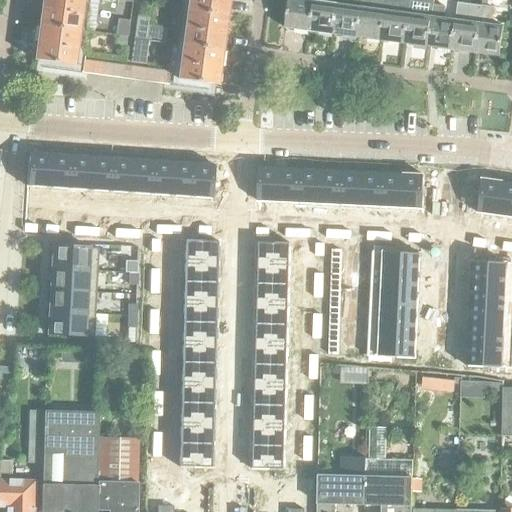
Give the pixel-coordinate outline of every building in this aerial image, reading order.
[(41,0),(34,60),(74,65),(82,0),(187,0),(177,79),(218,84),(228,0),(41,0)] [(287,0),(284,27),(309,30),(313,0),(310,0),(287,0)] [(312,0),(313,0),(309,30),(333,34),(337,4),(337,0),(312,0)] [(356,37),(380,40),(385,0),(361,0),(360,7),(356,37)] [(385,0),(380,40),(403,43),(407,13),(396,11),(397,0),(385,0)] [(403,43),(427,46),(431,16),(422,15),(423,0),(411,0),(410,13),(407,13),(403,43)] [(451,49),(475,53),(479,23),(470,21),(472,4),(459,2),(457,20),(455,19),(451,49)] [(482,2),(479,23),(475,53),(499,56),(503,26),(492,24),(495,3),(482,2)] [(427,46),(451,49),(455,19),(445,18),(447,5),(435,3),(433,16),(431,16),(427,46)] [(333,34),(356,37),(360,7),(337,4),(333,34)] [(147,40),(150,18),(135,16),(133,38),(147,40)] [(122,34),(124,21),(114,19),(112,33),(122,34)] [(115,39),(114,46),(123,47),(124,40),(115,39)] [(133,62),(147,64),(149,48),(136,46),(133,62)] [(90,75),(100,76),(110,77),(121,79),(122,65),(112,64),(102,63),(92,61),(82,60),(80,73),(85,74),(90,75)] [(169,72),(159,70),(149,69),(139,67),(129,66),(127,80),(137,81),(147,82),(158,84),(164,85),(168,85),(169,72)] [(28,152),(26,187),(48,188),(50,154),(28,152)] [(50,154),(48,188),(68,189),(70,155),(50,154)] [(70,155),(68,189),(88,191),(91,156),(70,155)] [(91,156),(88,191),(108,192),(111,158),(91,156)] [(111,158),(108,192),(129,193),(131,159),(111,158)] [(131,159),(129,193),(149,195),(152,160),(131,159)] [(152,160),(149,195),(169,196),(172,162),(152,160)] [(172,162),(169,196),(190,197),(192,163),(172,162)] [(192,163),(190,197),(211,199),(214,165),(192,163)] [(259,167),(257,201),(279,202),(280,168),(259,167)] [(280,168),(279,202),(299,203),(301,169),(280,168)] [(301,169),(299,203),(319,204),(321,170),(301,169)] [(321,170),(319,204),(340,205),(341,171),(321,170)] [(341,171),(340,205),(360,206),(362,172),(341,171)] [(362,172),(360,206),(381,207),(382,173),(362,172)] [(382,173),(381,207),(401,208),(403,174),(382,173)] [(403,174),(401,208),(422,209),(424,175),(403,174)] [(482,179),(478,213),(499,216),(504,182),(482,179)] [(511,183),(504,182),(499,216),(511,217),(511,183)] [(24,224),(23,232),(35,233),(36,225),(24,224)] [(45,225),(45,233),(56,234),(57,226),(45,225)] [(155,226),(155,233),(167,234),(167,226),(155,226)] [(167,226),(167,234),(179,234),(179,226),(167,226)] [(74,227),(73,235),(85,236),(86,228),(74,227)] [(197,227),(197,235),(209,235),(210,227),(197,227)] [(86,228),(85,236),(97,236),(97,228),(86,228)] [(257,228),(256,236),(268,237),(269,229),(257,228)] [(115,229),(114,237),(126,238),(126,230),(115,229)] [(286,229),(286,237),(297,237),(298,229),(286,229)] [(298,229),(297,237),(309,238),(310,230),(298,229)] [(126,230),(126,238),(138,239),(138,231),(126,230)] [(327,230),(326,238),(338,239),(339,231),(327,230)] [(339,231),(338,239),(351,239),(351,231),(339,231)] [(368,232),(367,240),(379,241),(379,233),(368,232)] [(379,233),(379,241),(391,241),(391,233),(379,233)] [(409,234),(409,242),(421,243),(421,235),(409,234)] [(474,238),(473,246),(485,248),(486,240),(474,238)] [(184,241),(183,262),(218,263),(218,241),(184,241)] [(256,242),(256,264),(290,265),(290,243),(256,242)] [(511,243),(504,242),(503,251),(511,251),(511,243)] [(316,244),(316,256),(323,256),(324,244),(316,244)] [(98,248),(52,246),(51,268),(97,271),(98,248)] [(332,250),(332,261),(341,261),(341,250),(332,250)] [(372,251),(371,273),(419,275),(420,254),(372,251)] [(128,273),(136,273),(136,261),(129,261),(128,273)] [(332,261),(331,272),(341,272),(341,261),(332,261)] [(511,263),(471,261),(470,283),(511,285),(511,263)] [(183,262),(183,282),(217,283),(218,263),(183,262)] [(256,264),(255,284),(289,285),(290,265),(256,264)] [(50,290),(96,292),(97,271),(51,268),(50,290)] [(150,269),(150,281),(157,281),(158,270),(150,269)] [(331,272),(331,282),(340,282),(341,272),(331,272)] [(128,273),(128,284),(136,285),(136,273),(128,273)] [(371,273),(371,294),(418,296),(419,275),(371,273)] [(315,274),(315,286),(323,286),(323,274),(315,274)] [(150,281),(149,293),(157,293),(157,281),(150,281)] [(183,282),(182,302),(217,303),(217,283),(183,282)] [(331,282),(331,292),(340,293),(340,282),(331,282)] [(511,285),(470,283),(469,303),(511,305),(511,285)] [(255,284),(255,305),(289,306),(289,285),(255,284)] [(315,286),(314,297),(322,298),(323,286),(315,286)] [(48,311),(94,314),(96,292),(50,290),(48,311)] [(331,292),(330,303),(340,303),(340,293),(331,292)] [(371,294),(370,314),(417,316),(418,296),(371,294)] [(182,302),(182,323),(216,324),(217,303),(182,302)] [(330,303),(330,313),(339,313),(340,303),(330,303)] [(511,305),(469,303),(468,324),(511,325),(511,305)] [(127,316),(135,316),(135,304),(128,304),(127,316)] [(255,305),(254,325),(288,326),(289,306),(255,305)] [(149,310),(149,322),(157,322),(157,311),(149,310)] [(93,336),(94,314),(48,311),(47,334),(93,336)] [(330,313),(330,323),(339,323),(339,313),(330,313)] [(370,314),(369,334),(416,336),(417,316),(370,314)] [(314,315),(313,326),(321,327),(322,315),(314,315)] [(127,316),(127,327),(135,328),(135,316),(127,316)] [(149,322),(148,334),(156,334),(157,322),(149,322)] [(182,323),(181,343),(215,344),(216,324),(182,323)] [(330,323),(329,333),(339,333),(339,323),(330,323)] [(511,325),(468,324),(467,344),(511,346),(511,325)] [(254,325),(254,345),(288,346),(288,326),(254,325)] [(313,326),(313,338),(321,338),(321,327),(313,326)] [(329,333),(329,344),(338,344),(339,333),(329,333)] [(369,334),(368,356),(415,358),(416,336),(369,334)] [(181,343),(181,364),(215,364),(215,344),(181,343)] [(329,344),(329,354),(338,354),(338,344),(329,344)] [(511,346),(467,344),(466,366),(511,368),(511,346)] [(254,345),(253,366),(287,367),(288,346),(254,345)] [(150,351),(150,363),(158,363),(158,351),(150,351)] [(310,355),(310,367),(317,367),(318,356),(310,355)] [(150,363),(150,375),(158,375),(158,363),(150,363)] [(181,364),(180,384),(214,385),(215,364),(181,364)] [(253,366),(253,386),(287,387),(287,367),(253,366)] [(310,367),(309,379),(317,379),(317,367),(310,367)] [(180,384),(180,405),(214,405),(214,385),(180,384)] [(253,386),(252,407),(286,407),(287,387),(253,386)] [(511,387),(502,387),(501,435),(511,435),(511,387)] [(153,392),(153,404),(161,404),(161,392),(153,392)] [(305,396),(305,408),(313,408),(313,396),(305,396)] [(153,404),(152,416),(160,416),(161,404),(153,404)] [(180,405),(179,425),(213,426),(214,405),(180,405)] [(252,407),(252,427),(286,428),(286,407),(252,407)] [(305,408),(304,420),(312,420),(313,408),(305,408)] [(95,511),(96,509),(97,433),(98,412),(43,411),(40,511),(95,511)] [(179,425),(179,445),(213,446),(213,426),(179,425)] [(252,427),(251,447),(285,448),(286,428),(252,427)] [(368,456),(365,456),(365,475),(364,503),(381,504),(380,511),(409,511),(411,478),(413,478),(414,470),(411,470),(412,461),(385,460),(386,428),(369,428),(368,456)] [(135,511),(137,434),(97,433),(97,448),(96,509),(109,510),(108,511),(135,511)] [(152,433),(152,445),(160,445),(160,433),(152,433)] [(304,437),(304,449),(312,449),(312,437),(304,437)] [(152,445),(151,456),(159,457),(160,445),(152,445)] [(179,445),(178,467),(212,468),(213,446),(179,445)] [(251,447),(250,469),(284,470),(285,448),(251,447)] [(304,449),(303,460),(311,461),(312,449),(304,449)] [(0,506),(6,507),(5,511),(33,511),(34,480),(10,480),(11,460),(0,460),(0,506)] [(334,511),(335,503),(364,503),(365,475),(318,474),(317,502),(316,511),(334,511)] [(147,480),(146,488),(167,489),(167,480),(147,480)] [(167,480),(167,489),(187,489),(188,481),(167,480)] [(188,481),(187,489),(208,490),(208,481),(188,481)] [(254,483),(253,492),(274,493),(274,483),(254,483)] [(274,483),(274,493),(294,494),(295,484),(274,483)] [(295,484),(294,494),(315,494),(315,485),(295,484)]
